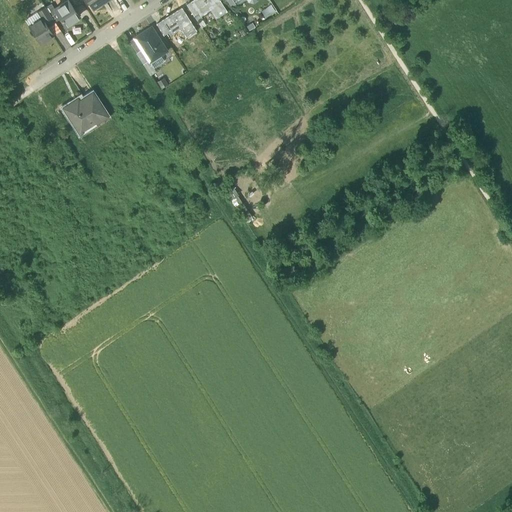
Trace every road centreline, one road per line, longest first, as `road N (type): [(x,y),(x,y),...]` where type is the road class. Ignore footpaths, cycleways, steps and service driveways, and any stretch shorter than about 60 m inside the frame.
road 1 (track): [(415,511),(107,36)]
road 2 (track): [(511,234),(362,0)]
road 3 (track): [(0,336),(112,511)]
road 4 (residential): [(161,0),(39,84)]
